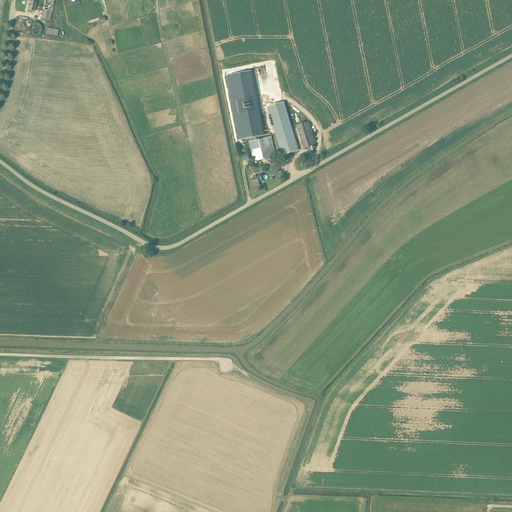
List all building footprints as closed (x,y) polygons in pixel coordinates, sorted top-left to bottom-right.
[(35,0),(31,0),(31,1),(29,1),(27,10),(34,12),(36,3),(35,2),(35,0)] [(54,0),(44,0),(43,6),(39,5),(38,10),(42,11),(41,19),(50,21),(54,0)] [(37,22),(36,22),(35,22),(35,23),(34,23),(33,23),(32,24),(31,25),(30,26),(30,27),(29,28),(29,29),(30,30),(30,31),(30,32),(31,33),(32,34),(33,35),(34,35),(35,35),(36,35),(37,35),(38,35),(39,35),(40,35),(40,34),(41,33),(42,33),(42,32),(42,31),(43,30),(43,29),(43,28),(42,27),(42,26),(41,24),(40,24),(39,23),(38,23),(37,22)] [(58,30),(46,28),(45,34),(57,36),(58,30)] [(268,135),(255,70),(251,71),(244,73),(225,76),(238,140),(268,135)] [(298,151),(283,103),(266,108),(281,156),(298,151)] [(314,146),(307,122),(296,125),(303,149),(314,146)] [(276,157),(271,137),(248,143),(253,163),(276,157)] [(263,182),(261,174),(254,176),(254,179),(251,180),(253,187),(260,185),(259,183),(263,182)]
